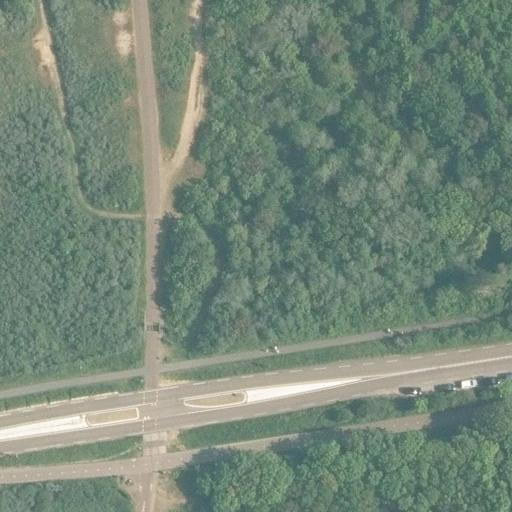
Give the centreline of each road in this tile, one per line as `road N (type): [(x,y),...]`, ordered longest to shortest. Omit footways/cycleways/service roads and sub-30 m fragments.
road 1 (unknown): [(148,411),(208,303),(212,249),(188,224),(111,217),(79,203),(37,0)]
road 2 (secondary): [(0,437),(511,357)]
road 3 (unknown): [(234,511),(230,454),(180,449),(148,411)]
